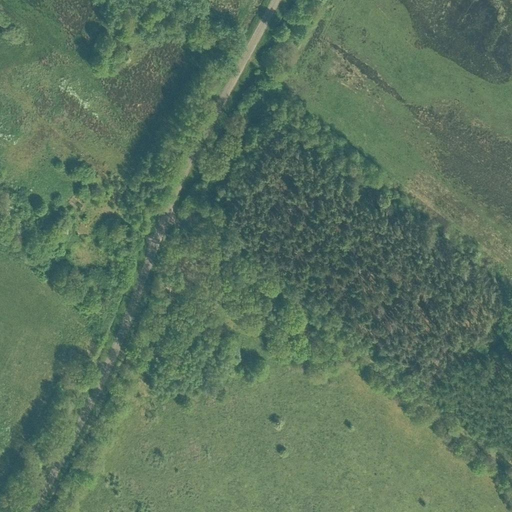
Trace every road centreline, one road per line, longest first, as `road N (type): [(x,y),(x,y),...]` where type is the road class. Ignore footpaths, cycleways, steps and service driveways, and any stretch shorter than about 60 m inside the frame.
road 1 (unclassified): [(29,511),(105,369),(189,157),(274,0)]
road 2 (track): [(166,210),(511,475)]
